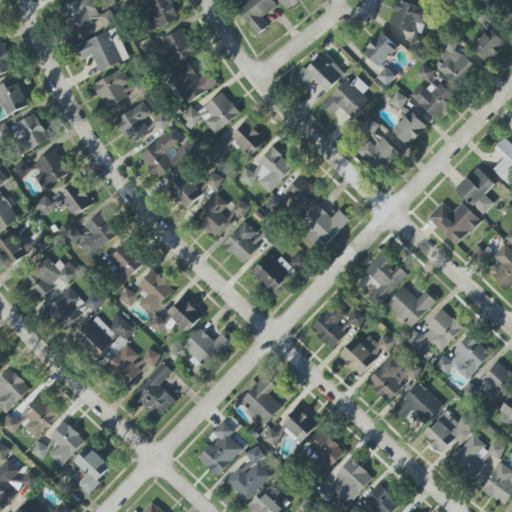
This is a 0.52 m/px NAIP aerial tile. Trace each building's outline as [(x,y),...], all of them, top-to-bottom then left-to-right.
[(98,15),(91,0),(78,0),(61,6),(70,32),(100,21),(102,29),(115,24),(110,11),(98,15)] [(154,0),(141,5),(151,31),(178,20),(170,0),(154,0)] [(257,36),(269,27),(262,18),(277,7),(271,0),(245,0),(236,7),(257,36)] [(278,0),(286,11),(301,0),(278,0)] [(429,10),(398,0),(390,26),(421,36),(429,10)] [(161,39),(163,43),(154,47),(151,39),(141,44),(146,57),(159,51),(166,67),(195,54),(184,29),(161,39)] [(505,42),(490,29),(471,48),(487,63),(505,42)] [(122,62),(108,31),(74,47),(80,61),(92,56),(99,73),(122,62)] [(363,51),(379,67),(398,49),(383,33),(363,51)] [(437,69),(460,90),(478,70),(454,48),(457,45),(453,41),(438,56),(444,62),(437,69)] [(0,45),(0,76),(14,72),(4,44),(0,45)] [(327,93),(345,74),(322,52),(296,80),(305,89),(313,80),(327,93)] [(199,78),(190,64),(172,75),(189,103),(218,86),(209,72),(199,78)] [(129,82),(121,69),(93,86),(108,110),(128,97),(122,86),(129,82)] [(388,72),(384,69),(377,78),(386,86),(389,82),(383,78),(388,72)] [(346,80),(322,106),(333,116),(340,108),(353,120),(370,101),(363,94),(369,88),(357,78),(351,84),(346,80)] [(28,108),(18,79),(0,85),(0,99),(6,116),(28,108)] [(436,80),(427,90),(421,84),(410,96),(436,120),(455,99),(436,80)] [(240,114),(223,92),(197,113),(192,107),(181,116),(191,128),(202,119),(215,135),(240,114)] [(401,110),(407,98),(396,92),(390,104),(401,110)] [(152,114),(144,102),(115,122),(130,144),(150,130),(143,120),(152,114)] [(409,147),(427,127),(411,111),(392,131),(409,147)] [(163,131),(171,122),(162,113),(153,122),(163,131)] [(379,125),(368,118),(360,130),(371,137),(379,125)] [(231,139),(251,157),(267,140),(247,122),(231,139)] [(0,140),(1,142),(12,135),(4,124),(0,126),(0,140)] [(139,157),(158,180),(195,150),(188,141),(176,151),(174,148),(183,141),(173,129),(139,157)] [(369,140),(357,152),(381,174),(400,154),(383,138),(376,146),(369,140)] [(493,170),(508,185),(511,180),(511,145),(504,138),(494,149),(504,158),(493,170)] [(222,155),(229,146),(219,139),(212,147),(222,155)] [(271,193),(294,168),(272,147),(256,164),(258,167),(252,174),(247,169),(239,178),(249,187),(256,179),(271,193)] [(35,178),(44,191),(71,173),(54,149),(35,163),(42,173),(35,178)] [(31,172),(22,161),(12,170),(21,180),(31,172)] [(495,185),(477,168),(456,190),(474,207),(495,185)] [(166,187),(187,209),(204,193),(183,171),(166,187)] [(217,190),(223,179),(211,172),(205,184),(217,190)] [(283,194),(303,213),(321,194),(301,175),(283,194)] [(93,204),(78,183),(51,202),(47,198),(35,207),(43,219),(66,203),(75,217),(93,204)] [(0,232),(19,221),(2,193),(0,193),(0,232)] [(196,220),(218,239),(232,224),(220,214),(229,205),(218,195),(196,220)] [(265,208),(278,216),(285,203),(273,196),(265,208)] [(250,207),(238,200),(232,212),(244,218),(250,207)] [(458,247),(481,221),(462,203),(453,213),(443,203),(428,219),(458,247)] [(340,210),(332,218),(320,206),(303,223),(325,246),(351,222),(340,210)] [(85,227),(92,234),(79,246),(91,259),(119,233),(100,213),(85,227)] [(223,247),(243,265),(260,247),(251,239),(257,233),(245,222),(223,247)] [(0,242),(0,253),(11,268),(28,254),(12,233),(0,242)] [(41,254),(51,244),(41,234),(31,244),(41,254)] [(128,279),(144,264),(125,244),(109,259),(128,279)] [(499,263),(489,272),(506,290),(511,284),(511,251),(506,245),(493,257),(499,263)] [(273,293),(292,272),(271,252),(251,274),(273,293)] [(366,271),(381,286),(369,299),(377,307),(408,276),(383,253),(366,271)] [(300,272),(309,262),(300,254),(291,264),(300,272)] [(29,274),(20,284),(40,301),(60,279),(67,286),(78,273),(61,258),(55,265),(46,256),(35,268),(43,275),(38,281),(29,274)] [(151,316),(175,291),(153,270),(138,286),(148,295),(139,305),(151,316)] [(411,328),(436,302),(426,292),(418,300),(404,287),(387,305),(411,328)] [(92,295),(85,303),(69,288),(46,312),(66,330),(88,307),(94,312),(102,304),(92,295)] [(138,292),(137,295),(124,288),(118,300),(132,307),(140,293),(138,292)] [(203,314),(181,297),(163,321),(156,315),(149,326),(160,334),(166,327),(170,330),(176,323),(189,333),(203,314)] [(330,348),(346,331),(338,324),(344,318),(333,306),(310,329),(330,348)] [(441,352),(464,328),(443,309),(425,328),(427,330),(421,337),(415,331),(407,340),(418,350),(427,339),(441,352)] [(359,330),(366,318),(354,311),(347,323),(359,330)] [(126,342),(136,331),(120,315),(109,326),(126,342)] [(98,317),(76,338),(96,359),(118,339),(98,317)] [(215,342),(200,329),(182,349),(198,363),(198,362),(208,371),(233,343),(222,334),(215,342)] [(386,353),(395,344),(385,335),(377,343),(369,336),(361,344),(356,338),(339,357),(360,376),(384,351),(386,353)] [(470,381),(491,352),(468,336),(450,360),(444,356),(436,367),(447,375),(452,369),(470,381)] [(160,358),(150,348),(141,358),(127,345),(106,368),(126,387),(148,363),(152,367),(160,358)] [(413,380),(422,371),(412,362),(405,369),(391,357),(367,384),(388,403),(403,387),(399,384),(407,375),(413,380)] [(511,384),(511,374),(498,362),(483,379),(492,387),(484,395),(494,405),(511,384)] [(133,396),(157,420),(176,401),(160,385),(173,373),(164,364),(133,396)] [(0,378),(0,408),(6,414),(31,388),(9,368),(0,378)] [(269,394),(277,386),(266,376),(240,403),(264,426),(282,407),(269,394)] [(443,406),(419,383),(394,409),(405,420),(412,411),(426,424),(443,406)] [(40,439),(58,412),(34,396),(19,419),(11,414),(2,427),(14,435),(20,426),(40,439)] [(511,422),(511,399),(510,399),(497,419),(509,427),(511,423),(511,422)] [(317,426),(297,408),(280,425),(301,444),(317,426)] [(460,444),(476,427),(464,416),(457,423),(445,412),(422,436),(443,454),(456,440),(460,444)] [(64,465),(86,441),(64,421),(43,444),(40,442),(31,451),(41,460),(50,451),(64,465)] [(198,459),(218,477),(243,450),(230,437),(235,432),(224,421),(213,433),(218,438),(198,459)] [(281,436),(270,429),(263,441),(274,447),(281,436)] [(309,448),(316,455),(310,462),(324,475),(346,452),(324,432),(309,448)] [(505,450),(494,442),(489,449),(472,436),(452,462),(476,481),(492,461),(495,463),(505,450)] [(0,460),(3,462),(9,449),(0,444),(0,460)] [(89,493),(113,468),(90,446),(74,463),(87,475),(79,484),(89,493)] [(258,464),(264,457),(255,447),(246,456),(249,459),(226,483),(246,502),(271,477),(258,464)] [(349,504),(373,479),(352,459),(328,484),(349,504)] [(21,472),(8,460),(0,469),(0,504),(4,508),(24,486),(29,490),(39,480),(30,471),(19,483),(15,478),(21,472)] [(511,485),(511,470),(501,463),(482,490),(500,503),(511,485)] [(392,511),(400,504),(379,484),(362,502),(373,511),(392,511)] [(256,511),(286,511),(263,490),(250,506),(256,511)] [(162,511),(153,503),(144,511),(162,511)]
